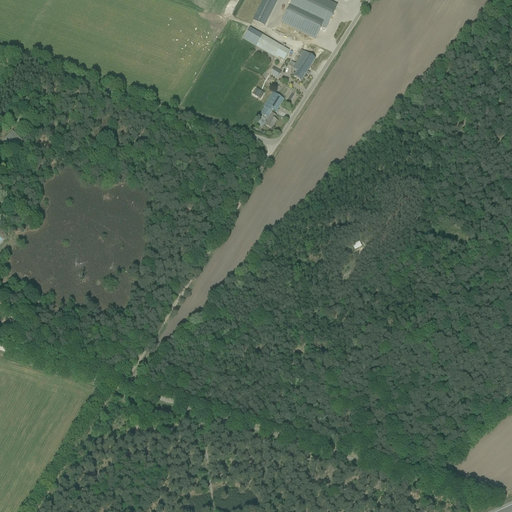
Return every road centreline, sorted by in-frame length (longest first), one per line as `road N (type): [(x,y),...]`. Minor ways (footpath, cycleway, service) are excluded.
road 1 (unclassified): [(0,45),(270,140),(279,138),(368,0)]
road 2 (track): [(38,511),(279,138)]
road 3 (track): [(209,415),(426,480),(511,397)]
road 4 (track): [(0,351),(209,415)]
road 5 (track): [(73,74),(13,160),(0,203)]
